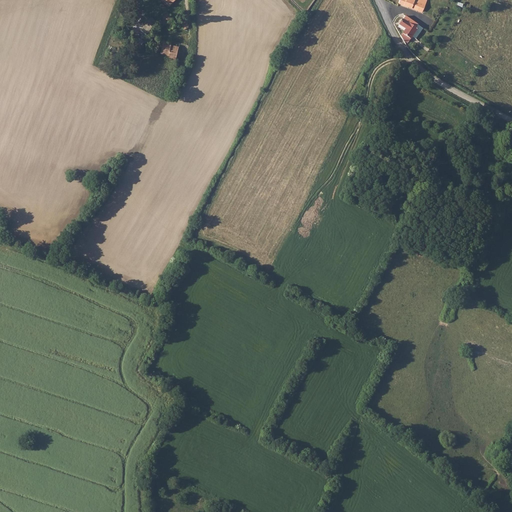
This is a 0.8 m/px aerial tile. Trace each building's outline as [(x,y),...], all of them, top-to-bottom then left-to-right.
[(407,0),(406,4),(419,9),(421,0),(407,0)] [(421,0),(419,9),(425,11),(428,0),(421,0)] [(165,13),(159,19),(164,23),(170,17),(169,16),(165,13)] [(410,18),(408,20),(412,21),(410,23),(425,34),(428,30),(414,20),(410,18)] [(149,20),(142,31),(148,35),(155,23),(149,20)] [(412,21),(408,20),(408,21),(406,21),(403,26),(408,30),(404,38),(411,46),(417,38),(421,40),(425,34),(410,23),(412,21)] [(164,43),(162,54),(169,56),(169,57),(177,59),(179,49),(171,47),(172,44),(164,43)]
